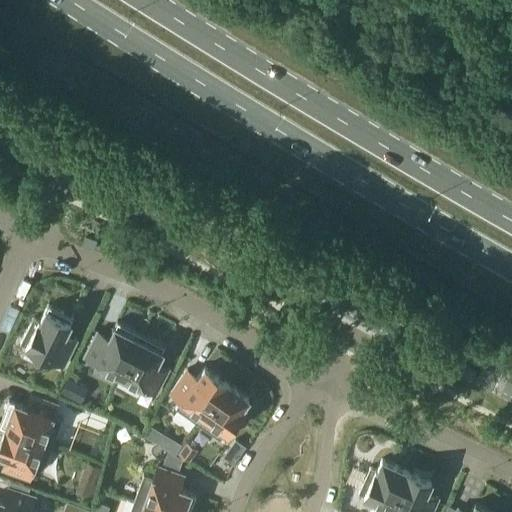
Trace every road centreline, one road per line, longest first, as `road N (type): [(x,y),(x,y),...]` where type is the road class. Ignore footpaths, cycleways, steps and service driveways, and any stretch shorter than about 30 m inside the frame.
road 1 (primary): [(72,0),(511,266)]
road 2 (primary): [(511,219),(147,0)]
road 3 (residential): [(25,244),(67,249),(226,324),(328,395)]
road 4 (unclassified): [(360,321),(68,169)]
road 5 (residential): [(511,466),(383,399),(328,395)]
road 6 (unclassified): [(511,395),(360,321)]
road 7 (residential): [(234,511),(299,399),(328,395)]
